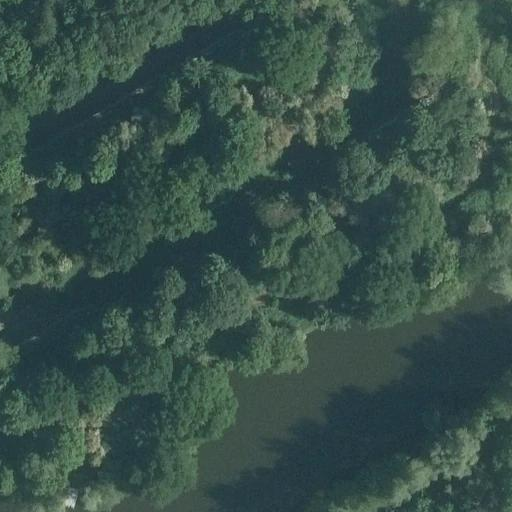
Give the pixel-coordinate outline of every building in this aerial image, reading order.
[(11,129),(9,126),(7,122),(0,126),(2,130),(0,130),(0,177),(18,167),(32,190),(76,164),(94,194),(176,146),(256,98),(236,66),(281,39),(269,18),(299,0),(232,0),(235,4),(236,3),(235,0),(241,0),(248,11),(254,19),(144,84),(26,154),(21,146),(17,139),(11,129)] [(27,0),(5,13),(7,16),(41,10),(46,7),(60,30),(80,18),(101,53),(107,63),(114,73),(116,72),(108,49),(113,46),(118,43),(135,61),(137,59),(130,47),(125,39),(104,4),(111,0),(27,0)] [(450,3),(450,5),(456,10),(476,8),(482,4),(481,1),(474,1),(474,0),(471,0),(472,1),(467,2),(466,0),(464,0),(464,2),(459,2),(459,0),(457,0),(457,2),(450,3)] [(488,90),(454,89),(399,121),(344,154),(345,157),(380,151),(390,145),(403,168),(418,160),(421,166),(455,146),(452,140),(466,132),(452,108),(464,101),(488,95),(488,90)] [(247,231),(245,232),(250,249),(242,254),(231,240),(229,241),(236,254),(250,280),(268,271),(253,244),(247,231)] [(20,343),(0,354),(0,374),(1,373),(13,366),(27,390),(41,381),(45,387),(79,367),(75,361),(89,353),(76,330),(85,324),(108,297),(106,294),(53,324),(20,343)]
